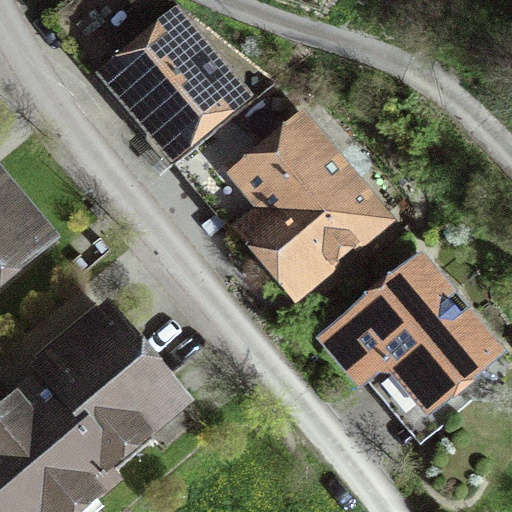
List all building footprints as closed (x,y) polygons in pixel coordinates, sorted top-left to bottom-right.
[(246,104),(177,21),(111,76),(181,159),(246,104)] [(297,291),(381,220),(302,124),(264,156),(241,175),(279,222),(256,241),(297,291)] [(0,278),(45,241),(0,187),(0,278)] [(378,365),(398,367),(430,404),(491,352),(420,266),(347,327),(378,365)] [(109,318),(45,371),(56,384),(24,410),(21,405),(0,422),(0,511),(67,511),(114,473),(105,462),(145,429),(176,403),(179,400),(109,318)] [(0,402),(18,386),(0,367),(0,402)]
